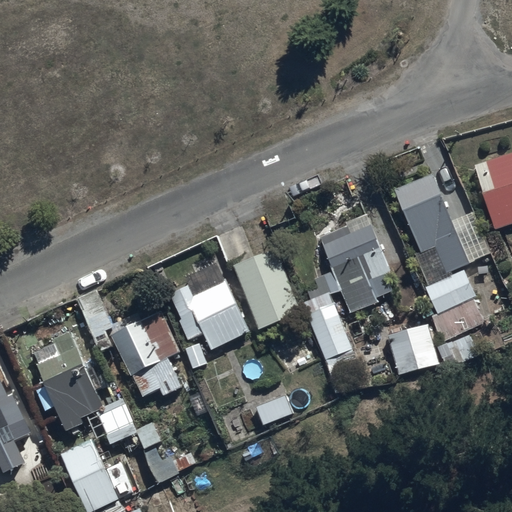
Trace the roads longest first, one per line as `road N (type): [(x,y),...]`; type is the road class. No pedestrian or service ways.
road 1 (residential): [(0,293),(294,157),(447,103)]
road 2 (track): [(217,511),(511,403)]
